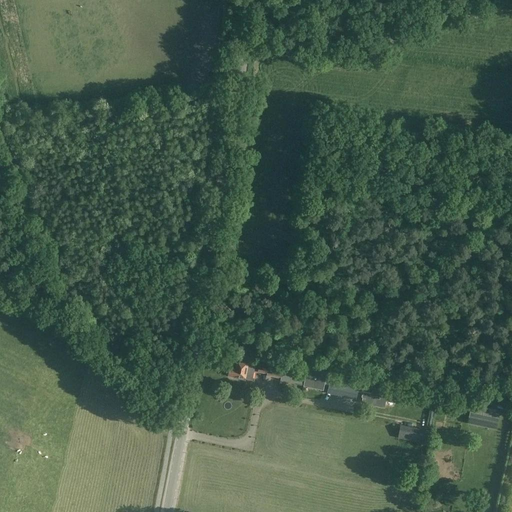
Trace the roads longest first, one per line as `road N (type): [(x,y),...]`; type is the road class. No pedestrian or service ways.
road 1 (unclassified): [(167,511),(246,0)]
road 2 (unknown): [(179,432),(249,440),(268,394),(345,405)]
